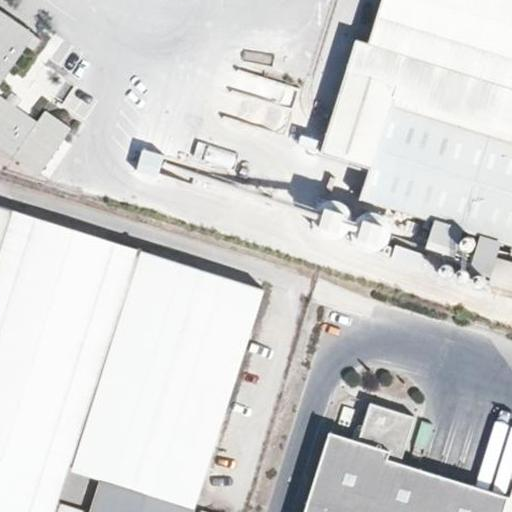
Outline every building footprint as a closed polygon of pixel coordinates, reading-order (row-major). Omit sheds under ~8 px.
[(356,198),(511,246),(511,0),(377,0),(365,42),(352,38),(317,153),(366,168),(356,198)] [(0,144),(48,177),(80,130),(54,113),(46,124),(2,95),(34,48),(41,53),(48,42),(0,9),(0,144)] [(144,145),(136,167),(158,174),(165,152),(144,145)] [(189,164),(184,184),(235,199),(240,178),(189,164)] [(319,227),(349,229),(350,199),(321,198),(319,227)] [(384,249),(394,216),(363,207),(353,240),(384,249)] [(0,260),(15,214),(0,209),(0,260)] [(198,511),(268,294),(141,254),(15,214),(0,260),(0,511),(198,511)] [(397,242),(393,256),(416,262),(419,248),(397,242)] [(511,511),(511,495),(401,462),(416,413),(371,399),(358,439),(330,430),(304,511),(511,511)]
